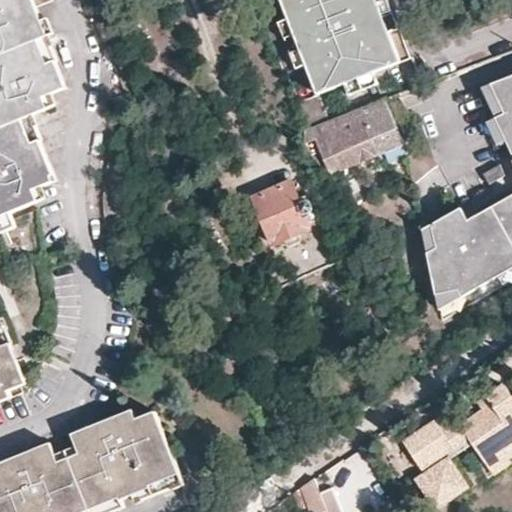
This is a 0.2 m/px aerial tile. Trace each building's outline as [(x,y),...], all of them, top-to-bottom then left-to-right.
[(0,0),(0,231),(8,228),(5,220),(32,207),(28,197),(34,194),(49,187),(27,123),(51,111),(46,99),(60,91),(41,40),(44,38),(33,9),(46,3),(45,0),(0,0)] [(370,71),(406,57),(396,45),(390,19),(386,8),(368,14),(365,6),(383,0),(277,0),(283,17),(272,21),(290,67),(301,63),(312,91),(338,82),(370,71)] [(385,4),(383,0),(365,6),(368,14),(386,8),(385,4)] [(373,83),(370,71),(338,82),(343,93),(373,83)] [(511,76),(492,84),(504,111),(505,113),(496,118),(507,141),(511,151),(511,195),(469,220),(462,208),(433,224),(438,247),(429,252),(431,264),(437,295),(460,290),(463,297),(500,276),(511,269),(511,76)] [(504,111),(492,84),(482,87),(495,115),(504,111)] [(405,140),(387,95),(324,119),(344,166),(405,140)] [(507,141),(496,118),(488,122),(498,146),(507,141)] [(312,124),(317,136),(331,171),(344,166),(324,119),(312,124)] [(312,124),(307,125),(304,127),(305,140),(317,136),(312,124)] [(439,160),(430,136),(410,152),(415,179),(439,160)] [(310,212),(311,210),(312,206),(309,200),(307,199),(304,194),(295,197),(287,181),(271,189),(252,198),(274,245),(310,228),(303,215),(307,214),(310,212)] [(38,205),(34,194),(28,197),(32,207),(38,205)] [(438,247),(433,224),(425,228),(429,252),(438,247)] [(511,279),(511,269),(500,276),(504,284),(511,279)] [(460,290),(437,295),(440,310),(463,297),(460,290)] [(0,365),(0,366),(11,362),(5,346),(0,347),(0,365)] [(0,401),(6,399),(4,394),(22,386),(11,362),(0,366),(0,365),(0,401)] [(511,436),(511,392),(504,382),(487,393),(492,401),(463,421),(452,405),(405,438),(422,464),(470,432),(485,456),(500,445),(511,436)] [(11,463),(9,459),(0,462),(0,511),(114,511),(118,511),(115,503),(126,498),(130,506),(177,487),(148,416),(129,423),(125,414),(97,425),(99,430),(94,432),(95,438),(84,441),(81,431),(64,437),(68,448),(71,454),(70,456),(50,464),(47,456),(44,446),(28,452),(32,461),(22,466),(19,461),(11,463)] [(510,458),(500,445),(485,456),(494,470),(510,458)] [(71,454),(68,448),(47,456),(50,464),(70,456),(71,454)] [(28,452),(9,459),(11,463),(19,461),(22,466),(32,461),(28,452)] [(450,452),(415,475),(435,505),(469,481),(450,452)] [(320,487),(315,474),(300,484),(310,511),(318,509),(318,511),(341,511),(331,483),(320,487)]
